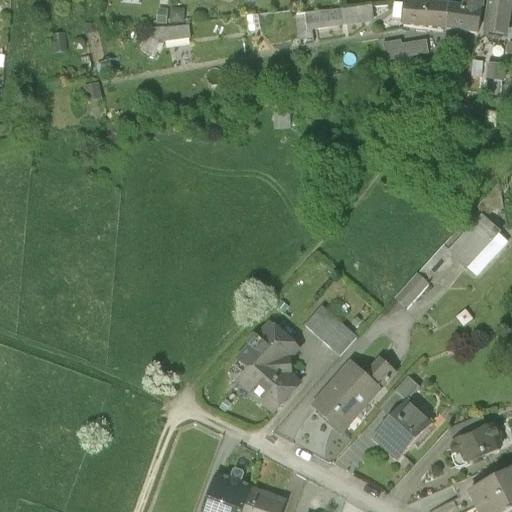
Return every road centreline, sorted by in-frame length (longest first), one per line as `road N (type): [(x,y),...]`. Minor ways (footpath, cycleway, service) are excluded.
road 1 (track): [(0,341),(182,410),(141,511)]
road 2 (residential): [(182,410),(378,511)]
